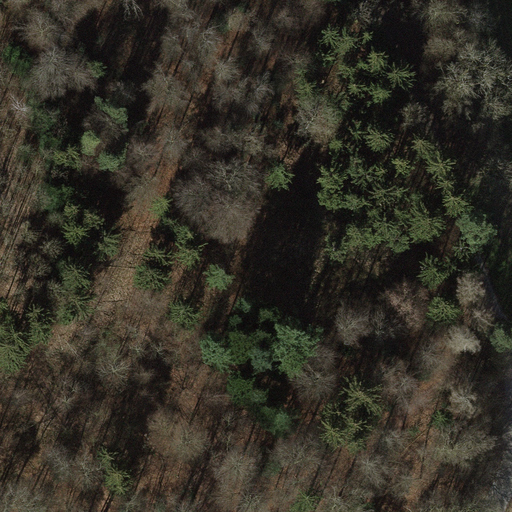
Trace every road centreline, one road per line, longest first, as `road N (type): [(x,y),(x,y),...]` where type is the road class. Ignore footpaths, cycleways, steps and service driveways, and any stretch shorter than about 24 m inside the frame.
road 1 (track): [(112,511),(32,359),(22,256),(0,159)]
road 2 (track): [(511,340),(371,0)]
road 3 (track): [(277,511),(389,441),(436,390),(467,381),(511,386)]
road 4 (track): [(461,382),(389,285),(295,210)]
